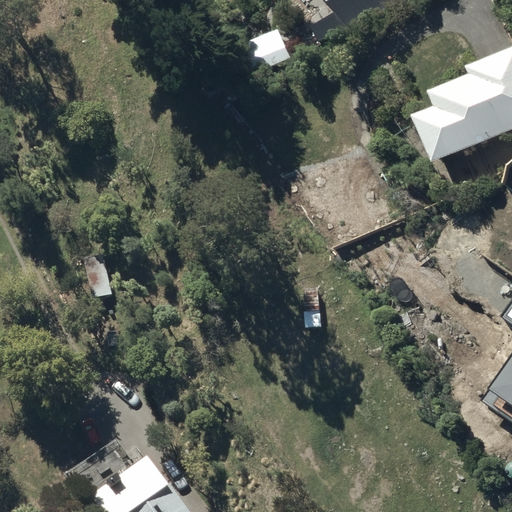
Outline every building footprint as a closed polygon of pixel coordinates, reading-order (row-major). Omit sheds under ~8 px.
[(301,0),(306,5),(310,0),(322,0),(364,46),(410,5),(406,0),(301,0)] [(294,63),(281,33),(242,50),(256,80),(294,63)] [(439,174),(511,140),(511,60),(473,78),(476,85),(434,104),(441,119),(418,129),(439,174)] [(116,268),(85,274),(92,306),(123,299),(116,268)] [(185,511),(170,491),(167,493),(149,467),(91,508),(93,511),(185,511)]
